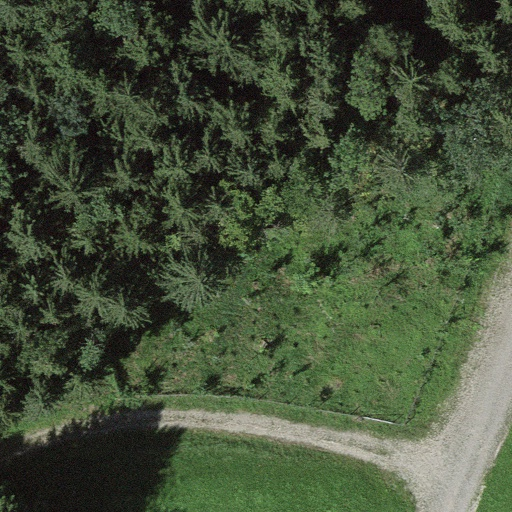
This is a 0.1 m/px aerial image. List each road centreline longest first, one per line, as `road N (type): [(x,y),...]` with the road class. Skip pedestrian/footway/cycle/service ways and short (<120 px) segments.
road 1 (track): [(467,466),(311,428),(56,424),(0,447)]
road 2 (track): [(448,511),(511,358)]
